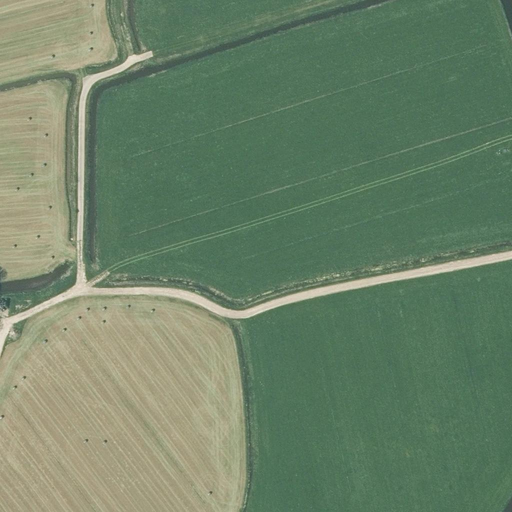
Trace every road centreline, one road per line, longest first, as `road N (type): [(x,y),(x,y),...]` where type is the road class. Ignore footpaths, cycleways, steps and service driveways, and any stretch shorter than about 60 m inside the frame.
road 1 (track): [(80,289),(175,293),(249,314),(306,294),(511,254)]
road 2 (track): [(0,322),(80,289),(86,85),(150,54)]
